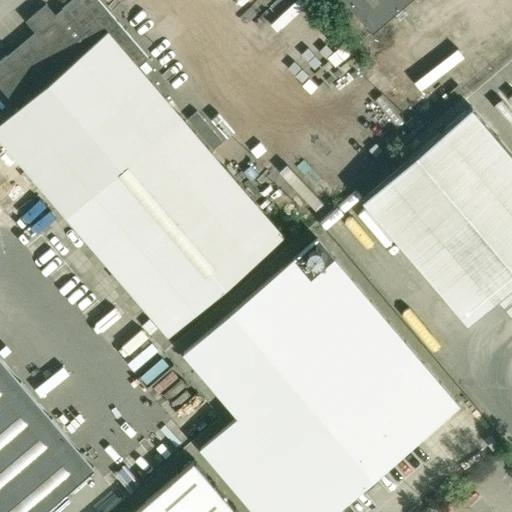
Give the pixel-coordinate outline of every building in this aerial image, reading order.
[(167,335),(283,235),(282,234),(281,235),(136,65),(147,56),(99,0),(70,0),(55,13),(46,3),(26,20),(35,31),(0,60),(0,86),(18,107),(0,122),(0,139),(6,146),(38,184),(167,335)] [(343,0),(371,33),(409,0),(343,0)] [(511,311),(511,154),(470,105),(362,197),(467,320),(498,295),(511,311)] [(6,146),(0,151),(0,216),(38,184),(6,146)] [(373,477),(459,403),(317,237),(184,350),(239,415),(201,447),(256,511),(332,511),(360,488),(364,493),(377,481),(373,477)] [(33,249),(46,268),(58,259),(45,241),(33,249)] [(67,270),(58,280),(73,295),(83,286),(67,270)] [(106,306),(91,313),(102,335),(117,328),(106,306)] [(122,348),(133,360),(155,339),(144,328),(122,348)] [(198,397),(171,370),(175,366),(165,355),(142,377),(180,415),(198,397)] [(0,511),(41,511),(94,467),(0,357),(0,511)] [(237,511),(193,460),(132,511),(237,511)]
